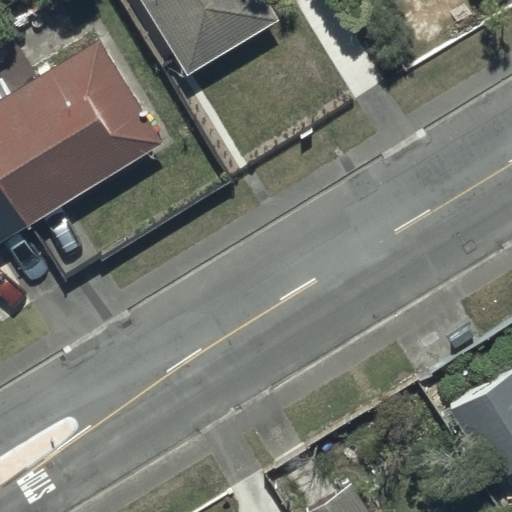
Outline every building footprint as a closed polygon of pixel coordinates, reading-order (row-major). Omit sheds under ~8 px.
[(134,0),(177,71),(271,14),(262,0),(134,0)] [(100,34),(0,91),(0,238),(163,144),(100,34)] [(0,322),(32,304),(4,254),(2,251),(0,252),(0,322)] [(511,353),(442,403),(488,476),(511,461),(511,353)] [(368,511),(343,476),(292,511),(368,511)]
